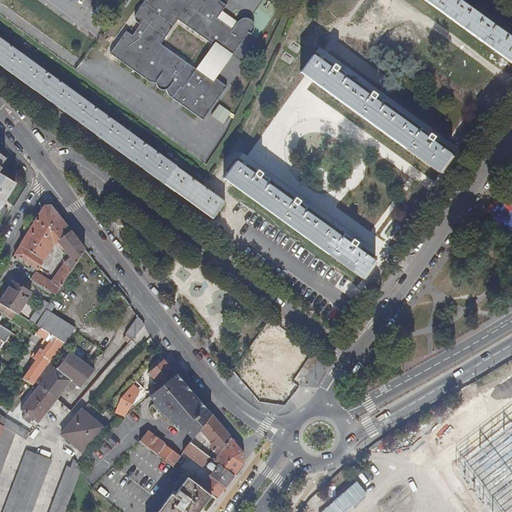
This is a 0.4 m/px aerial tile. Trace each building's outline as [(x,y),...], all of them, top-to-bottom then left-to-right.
[(225,5),(218,0),(144,0),(137,11),(137,12),(134,15),(134,18),(135,21),(139,24),(131,34),(130,34),(130,35),(124,30),(108,53),(148,81),(155,82),(156,85),(158,88),(162,90),(167,91),(170,97),(203,120),(227,86),(198,66),(196,69),(159,43),(177,17),(231,53),(249,28),(251,30),(254,25),(254,21),(252,18),(249,15),(245,15),(241,16),(232,29),(217,17),(225,5)] [(363,0),(355,0),(340,21),(315,57),(320,61),(342,30),(345,26),(363,0)] [(424,0),(511,63),(511,38),(459,0),(424,0)] [(0,40),(0,65),(211,219),(223,202),(220,200),(214,196),(0,40)] [(448,154),(320,61),(315,57),(312,55),(299,72),(302,74),(308,78),(436,171),(448,154)] [(298,91),(308,78),(302,74),(293,86),(238,163),(243,167),(298,91)] [(219,104),(211,115),(222,125),(231,114),(219,104)] [(243,167),(238,163),(235,161),(222,178),(225,180),(231,184),(359,276),(371,260),(243,167)] [(0,175),(0,207),(1,206),(4,201),(2,200),(13,183),(0,175)] [(220,200),(231,184),(225,180),(214,196),(220,200)] [(56,240),(69,231),(50,207),(43,207),(19,246),(42,261),(52,244),(56,240)] [(74,264),(84,249),(69,231),(56,240),(68,256),(74,264)] [(42,261),(19,246),(13,255),(37,269),(42,261)] [(58,288),(74,264),(68,256),(49,281),(58,288)] [(52,268),(46,264),(42,271),(49,274),(52,268)] [(29,279),(33,273),(28,270),(24,277),(28,280),(29,279)] [(58,288),(49,281),(34,272),(33,273),(29,279),(54,295),(58,288)] [(0,299),(0,304),(5,308),(16,314),(29,293),(11,282),(0,299)] [(34,326),(44,310),(48,305),(41,301),(28,321),(34,326)] [(75,329),(44,310),(34,326),(39,328),(64,343),(64,344),(75,329)] [(122,341),(127,344),(143,325),(142,322),(137,316),(122,335),(123,336),(122,338),(122,341)] [(0,340),(3,342),(9,332),(0,326),(0,340)] [(46,366),(64,343),(39,328),(35,335),(45,341),(46,339),(50,341),(42,352),(39,349),(36,353),(31,358),(35,361),(22,380),(31,385),(33,382),(44,369),(46,366)] [(295,348),(292,353),(261,333),(233,377),(257,392),(262,385),(279,396),(306,355),(295,348)] [(38,386),(55,400),(56,400),(67,386),(68,386),(75,391),(77,388),(78,389),(92,370),(68,352),(55,369),(52,367),(38,386)] [(147,373),(159,387),(174,374),(162,360),(147,373)] [(47,372),(44,369),(33,382),(37,385),(47,372)] [(159,387),(154,391),(160,397),(150,405),(160,417),(164,415),(178,431),(181,428),(191,439),(194,434),(198,429),(209,415),(194,397),(174,374),(159,387)] [(21,418),(33,428),(55,400),(38,386),(19,411),(24,414),(21,418)] [(113,413),(119,415),(121,411),(122,411),(126,402),(119,399),(115,408),(113,413)] [(60,435),(80,452),(100,427),(91,420),(89,423),(78,413),(60,435)] [(216,454),(229,438),(227,435),(209,415),(198,429),(210,442),(208,446),(211,449),(216,454)] [(0,425),(2,427),(14,434),(24,440),(28,434),(0,416),(0,425)] [(0,470),(14,434),(2,427),(0,432),(0,470)] [(145,431),(138,441),(171,466),(178,455),(145,431)] [(188,442),(198,450),(202,444),(204,441),(194,434),(191,439),(188,442)] [(216,464),(232,476),(241,463),(241,452),(229,438),(216,454),(211,449),(216,455),(211,460),(216,464)] [(208,458),(198,450),(188,442),(181,452),(202,467),(208,458)] [(31,511),(52,461),(27,451),(3,511),(31,511)] [(63,511),(68,500),(77,476),(72,467),(74,462),(72,460),(69,468),(66,467),(48,511),(63,511)] [(209,495),(215,499),(232,476),(216,464),(215,466),(210,462),(207,462),(205,465),(206,468),(211,472),(205,479),(199,487),(209,495)] [(195,511),(209,495),(199,487),(197,486),(185,477),(171,496),(168,494),(154,511),(195,511)]
